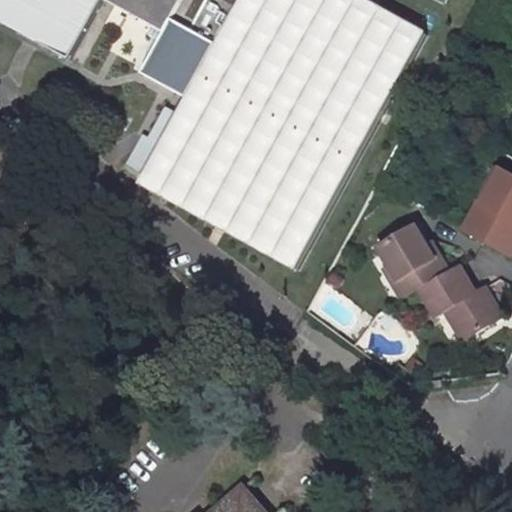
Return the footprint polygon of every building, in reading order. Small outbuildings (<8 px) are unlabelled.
[(429,36),(363,0),(242,0),(190,97),(179,116),(168,110),(152,140),(145,137),(128,168),(147,178),(142,188),(299,273),(429,36)] [(511,177),(500,171),(466,232),(511,257),(511,177)] [(425,240),(416,224),(378,244),(389,264),(397,279),(407,274),(416,289),(418,288),(433,315),(442,310),(449,307),(466,336),(499,318),(479,283),(470,287),(458,266),(448,271),(430,237),(425,240)] [(397,279),(389,264),(383,267),(400,298),(416,289),(407,274),(397,279)] [(459,339),(466,336),(449,307),(442,310),(459,339)] [(266,511),(246,490),(221,511),(266,511)]
